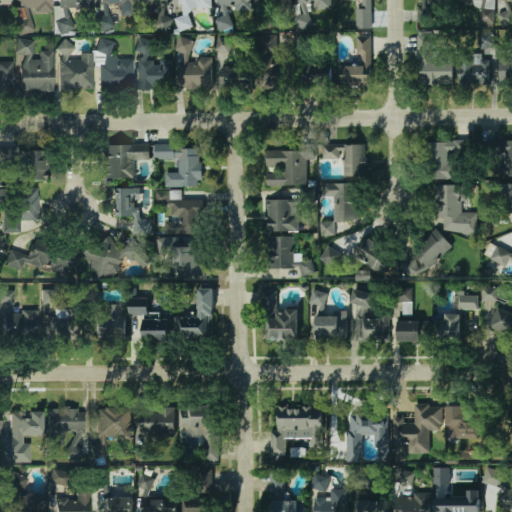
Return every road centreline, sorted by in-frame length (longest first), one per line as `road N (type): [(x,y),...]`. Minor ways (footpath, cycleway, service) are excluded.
road 1 (residential): [(511,116),(0,124)]
road 2 (residential): [(487,373),(0,375)]
road 3 (residential): [(239,511),(232,122)]
road 4 (residential): [(397,211),(392,0)]
